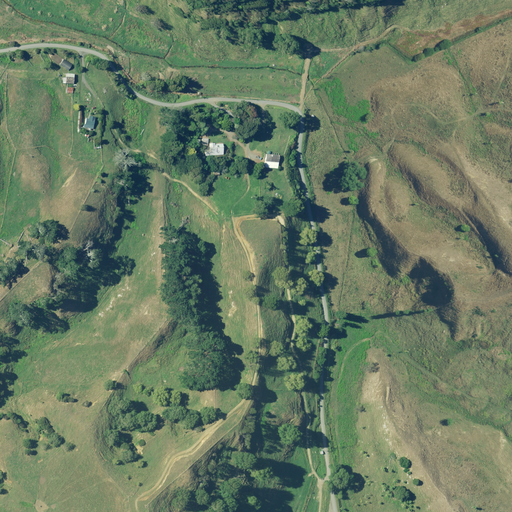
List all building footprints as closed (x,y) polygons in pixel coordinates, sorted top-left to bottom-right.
[(72,64),(63,59),(60,65),(68,70),(72,64)] [(74,74),(66,73),(66,78),(63,78),(62,83),(73,84),(74,74)] [(84,123),(83,127),(88,128),(88,129),(90,129),(89,131),(94,131),(95,117),(89,116),(88,118),(86,118),(85,124),(84,123)] [(215,143),(209,143),(210,156),(224,155),(224,144),(215,144),(215,143)] [(278,155),(266,154),(264,167),(277,168),(278,155)]
